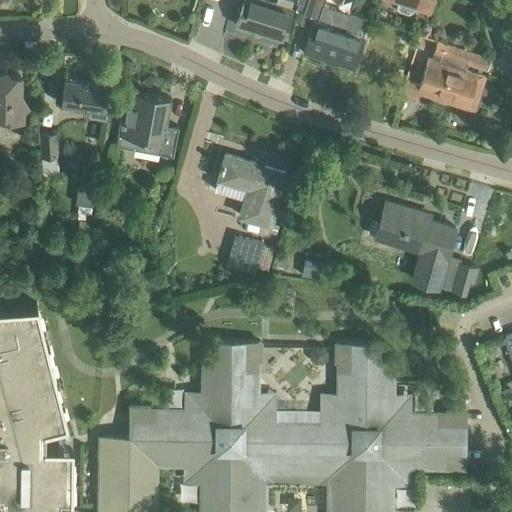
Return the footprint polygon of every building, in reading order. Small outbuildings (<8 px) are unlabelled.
[(292,7),(290,7),(292,0),(275,0),(275,2),(269,0),(243,0),(236,23),(282,38),(292,7)] [(307,0),(303,11),(302,17),(313,21),(312,26),(304,49),(326,56),(337,60),(354,65),(369,20),(334,9),(322,5),(323,0),(307,0)] [(398,0),(397,6),(399,10),(408,13),(412,11),(414,4),(429,9),(432,0),(398,0)] [(466,69),(472,51),(435,39),(419,34),(401,92),(416,97),(418,90),(467,106),(477,73),(466,69)] [(22,111),(28,107),(21,94),(21,75),(9,75),(7,71),(7,70),(6,70),(6,71),(1,73),(0,73),(0,119),(22,119),(22,111)] [(61,101),(104,107),(108,83),(64,77),(61,101)] [(165,123),(170,97),(127,89),(116,144),(174,153),(179,125),(165,123)] [(57,132),(41,132),(42,156),(58,155),(57,132)] [(217,177),(214,188),(244,197),(239,213),(269,222),(285,170),(226,152),(223,162),(221,161),(216,177),(217,177)] [(420,209),(385,199),(375,236),(418,248),(410,276),(465,292),(469,278),(474,279),(478,266),(460,261),(459,260),(446,256),(455,224),(419,214),(420,209)] [(270,222),(268,230),(276,233),(279,224),(270,222)] [(238,235),(230,263),(255,271),(257,265),(263,244),(264,242),(238,235)] [(263,244),(257,265),(268,268),(274,247),(263,244)] [(0,504),(60,505),(60,493),(71,494),(72,461),(57,461),(58,442),(45,442),(45,425),(67,419),(62,400),(54,402),(49,380),(56,378),(47,342),(40,344),(34,322),(41,320),(37,301),(0,304),(0,504)] [(147,511),(147,488),(157,489),(157,462),(187,463),(187,471),(193,478),(201,478),(200,511),(392,511),(393,480),(401,480),(408,474),(408,466),(465,466),(466,407),(447,407),(447,410),(408,409),(408,401),(402,395),(394,395),(394,359),(380,358),(380,342),(335,341),(334,361),(338,361),(338,393),(323,393),(323,408),(327,409),(327,419),(270,418),(270,408),(274,408),(274,392),(259,392),(260,360),(263,360),(263,340),(217,340),(217,356),(203,356),(202,392),(194,392),(187,398),(187,407),(149,406),(149,403),(130,403),(130,434),(99,434),(98,511),(147,511)]
